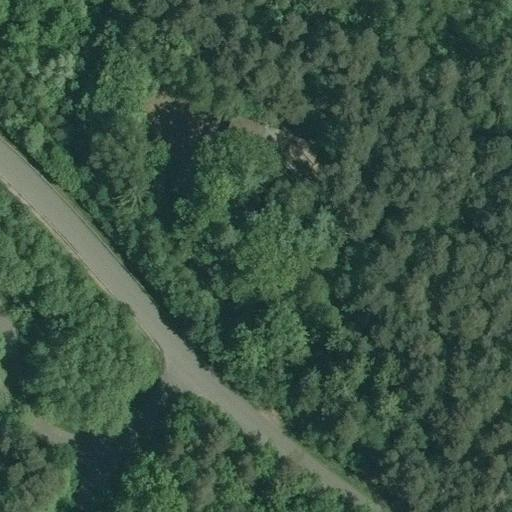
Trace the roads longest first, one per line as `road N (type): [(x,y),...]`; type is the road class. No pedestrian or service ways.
road 1 (unclassified): [(350,511),(291,471),(193,373),(49,206),(0,165)]
road 2 (track): [(193,373),(130,449),(99,461),(48,440),(17,402),(0,325)]
